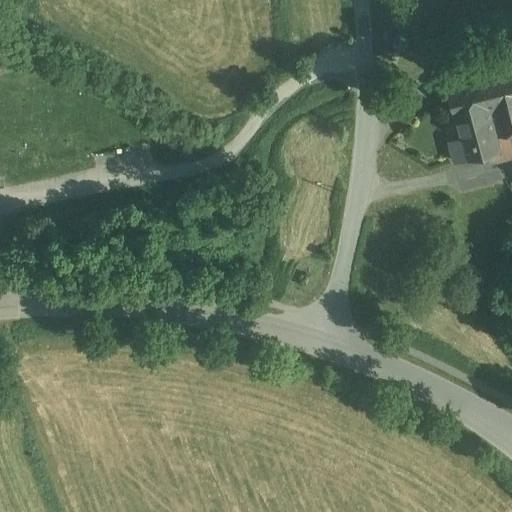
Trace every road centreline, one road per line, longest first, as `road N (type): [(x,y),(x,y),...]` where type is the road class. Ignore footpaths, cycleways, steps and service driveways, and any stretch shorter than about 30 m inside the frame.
road 1 (unclassified): [(0,309),(123,307),(239,322),(327,345)]
road 2 (unclassified): [(327,345),(366,116)]
road 3 (unclassified): [(327,345),(409,375),(511,431)]
road 4 (unclassified): [(366,116),(450,66),(511,52)]
